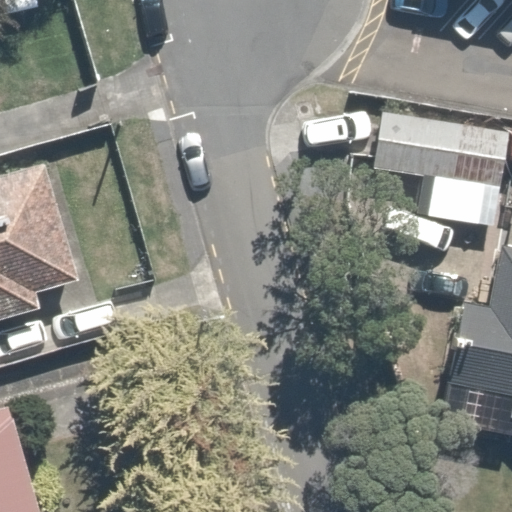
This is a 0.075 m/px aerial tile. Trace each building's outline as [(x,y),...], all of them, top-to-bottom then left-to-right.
[(511,119),(511,73),(443,60),(434,104),(511,119)] [(511,133),(381,113),(371,170),(423,181),(421,219),(494,227),(500,178),(511,179),(511,133)] [(45,168),(0,179),(0,319),(37,306),(35,293),(74,281),(45,168)] [(511,249),(496,246),(490,314),(452,306),(440,384),(511,398),(511,419),(511,249)] [(0,511),(34,511),(6,411),(0,413),(0,511)]
